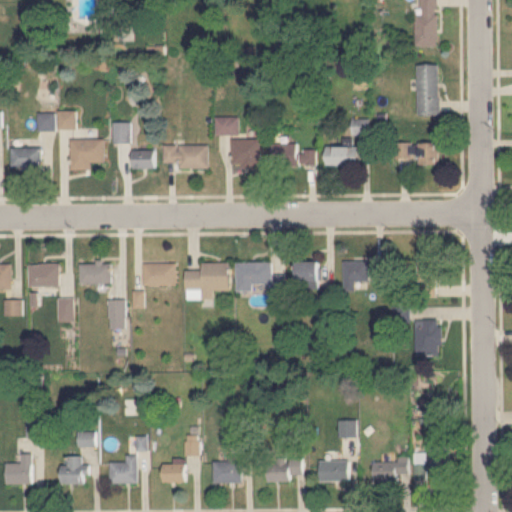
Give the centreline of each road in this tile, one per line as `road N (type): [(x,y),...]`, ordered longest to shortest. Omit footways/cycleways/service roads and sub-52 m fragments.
road 1 (residential): [(486,511),(477,0)]
road 2 (residential): [(482,213),(0,217)]
